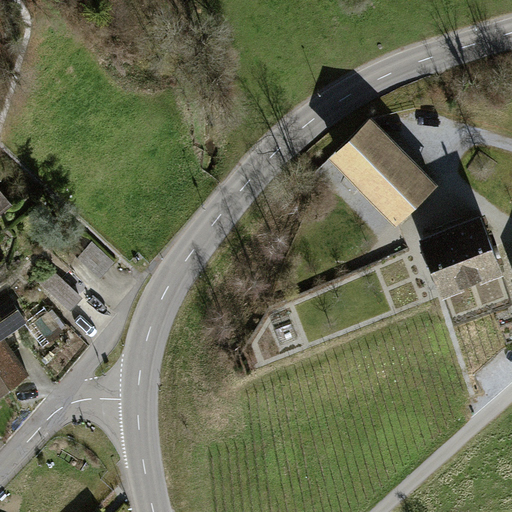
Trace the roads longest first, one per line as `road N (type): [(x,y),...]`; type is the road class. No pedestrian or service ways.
road 1 (tertiary): [(138,399),(162,297),(266,160),(380,80),(511,34)]
road 2 (unclassified): [(379,511),(511,393)]
road 3 (tertiary): [(0,471),(67,405),(138,399)]
